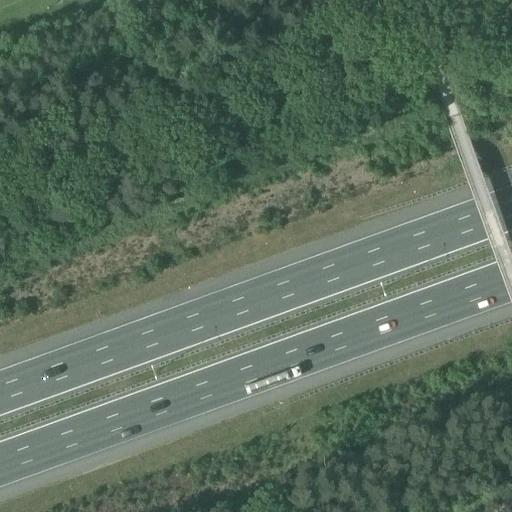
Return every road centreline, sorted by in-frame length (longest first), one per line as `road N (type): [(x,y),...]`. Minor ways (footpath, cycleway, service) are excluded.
road 1 (motorway): [(511,210),(0,395)]
road 2 (motorway): [(0,463),(511,278)]
